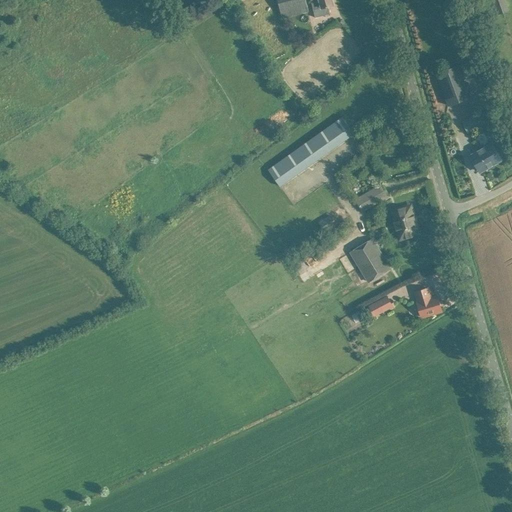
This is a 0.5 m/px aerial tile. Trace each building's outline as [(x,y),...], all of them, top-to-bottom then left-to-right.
[(278,0),(282,18),(309,11),(306,0),(278,0)] [(310,0),(314,10),(316,17),(329,13),(327,6),(333,5),(331,0),(310,0)] [(459,65),(446,69),(437,73),(449,105),(471,97),(459,65)] [(468,133),(499,117),(493,106),(462,120),(468,133)] [(343,117),(269,169),(280,185),(354,133),(343,117)] [(478,152),(475,147),(470,150),(472,155),(471,155),(480,171),(501,159),(492,144),(478,152)] [(360,196),(355,199),(362,211),(366,208),(389,195),(382,183),(360,196)] [(411,205),(390,211),(398,240),(419,233),(416,222),(414,222),(413,217),(414,217),(411,205)] [(331,214),(319,222),(325,232),(338,224),(331,214)] [(370,283),(391,269),(372,238),(351,252),(370,283)] [(297,261),(292,265),(296,270),(301,266),(297,261)] [(416,295),(420,313),(422,317),(442,311),(438,296),(430,298),(429,296),(430,295),(428,288),(415,291),(416,295)] [(391,303),(387,296),(369,305),(375,316),(382,312),(380,309),(391,303)]
